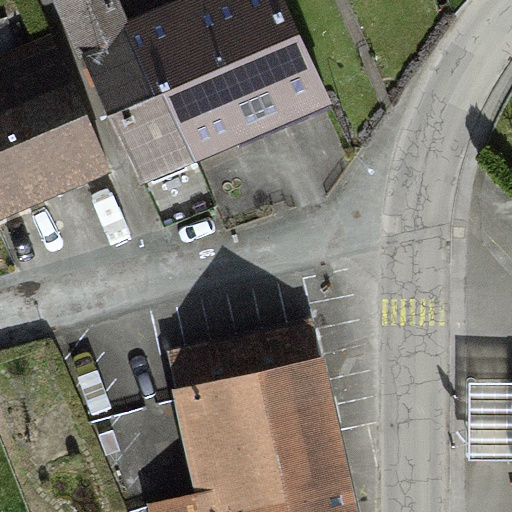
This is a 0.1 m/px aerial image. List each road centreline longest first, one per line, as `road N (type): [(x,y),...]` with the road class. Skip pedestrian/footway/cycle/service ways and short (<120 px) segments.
road 1 (residential): [(0,323),(423,214)]
road 2 (tertiary): [(423,214),(413,511)]
road 3 (tertiary): [(511,9),(479,52),(442,136),(423,214)]
